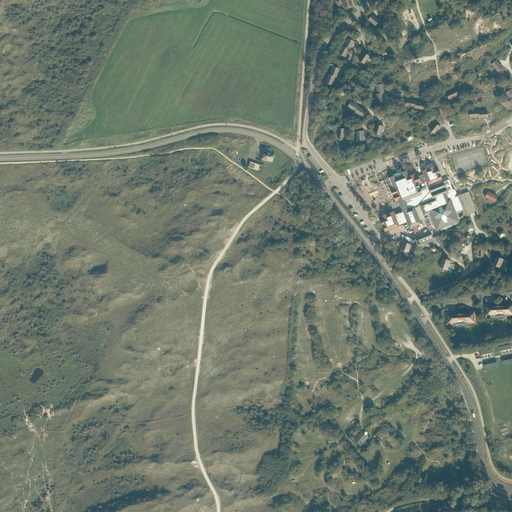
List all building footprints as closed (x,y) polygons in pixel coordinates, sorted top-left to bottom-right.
[(345,8),(353,6),(351,0),(340,0),(341,1),(343,0),(345,8)] [(374,14),(369,20),(375,26),(379,21),(375,17),(376,16),(374,14)] [(345,46),(349,49),(350,49),(354,41),(349,39),(345,46)] [(349,49),(345,46),(343,46),(339,54),(345,57),(349,49)] [(364,53),(359,60),(364,64),(368,59),(369,59),(370,57),(364,53)] [(496,60),(491,65),(498,72),(503,68),(496,60)] [(333,67),(330,75),(335,77),(336,77),(339,69),(333,67)] [(335,77),(330,75),(329,74),(326,82),(332,85),(335,77)] [(456,89),(447,93),(449,99),(458,95),(456,89)] [(356,111),(358,107),(359,106),(351,101),(348,107),(356,111)] [(358,107),(356,111),(355,112),(363,117),(366,111),(358,107)] [(435,123),(430,129),(435,134),(438,129),(439,130),(441,127),(435,123)] [(377,124),(374,133),(380,135),(382,129),(383,129),(384,126),(377,124)] [(339,128),(338,137),(344,138),(345,132),(346,132),(346,129),(339,128)] [(261,157),(260,159),(272,162),(274,154),(270,153),(272,149),(265,147),(264,151),(262,158),(261,157)] [(250,162),(248,167),(257,170),(259,165),(250,162)] [(422,171),(423,174),(418,176),(415,175),(414,174),(409,176),(407,171),(403,172),(402,171),(393,174),(394,176),(389,178),(394,189),(391,190),(397,204),(399,203),(403,211),(395,214),(394,211),(382,216),(383,217),(381,220),(385,232),(407,223),(410,228),(421,224),(415,207),(420,205),(424,216),(428,214),(434,228),(435,227),(436,230),(439,229),(440,231),(457,224),(456,223),(459,221),(458,218),(460,218),(458,212),(464,210),(458,195),(456,196),(454,193),(451,192),(448,193),(438,168),(437,168),(434,167),(434,166),(422,171)] [(476,211),(469,191),(461,194),(460,193),(459,194),(467,215),(476,211)] [(488,192),(485,197),(494,202),(497,196),(488,192)] [(431,232),(416,239),(420,247),(435,241),(433,236),(431,232)] [(439,235),(435,237),(439,244),(443,241),(439,235)] [(404,242),(401,249),(408,251),(411,244),(406,243),(407,241),(405,240),(404,242)] [(496,256),(493,264),(500,267),(502,262),(504,262),(505,260),(496,256)] [(443,258),(440,266),(447,269),(449,263),(451,264),(452,261),(443,258)] [(491,304),(484,304),(485,316),(492,316),(491,314),(507,313),(507,315),(511,314),(511,302),(507,303),(507,305),(491,306),(491,304)] [(452,312),(446,312),(447,324),(453,324),(453,322),(469,321),(469,323),(475,323),(475,311),(468,311),(468,313),(452,314),(452,312)] [(362,432),(357,437),(363,443),(368,438),(362,432)]
